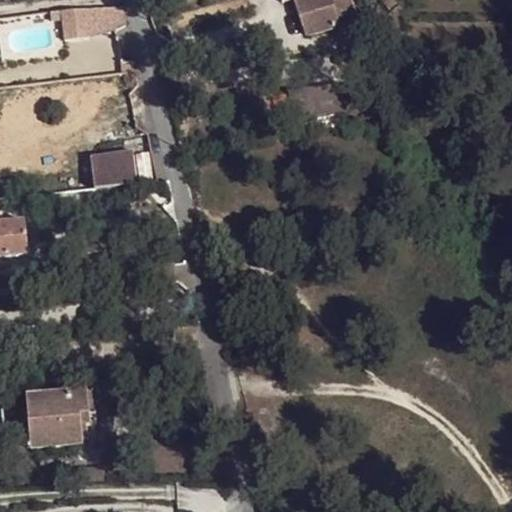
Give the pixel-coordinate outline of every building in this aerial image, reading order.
[(82,0),(72,0),(47,3),(48,12),(60,10),(63,30),(86,27),(82,0)] [(119,0),(82,0),(86,27),(122,12),(119,0)] [(292,0),(294,0),(306,36),(339,28),(330,0),(280,0),(282,4),(292,0)] [(330,0),(339,28),(357,23),(350,0),(330,0)] [(93,157),(96,190),(138,185),(135,153),(93,157)] [(0,258),(4,258),(27,255),(24,222),(0,223),(0,258)] [(137,267),(139,286),(175,282),(174,264),(137,267)] [(85,392),(27,397),(32,449),(90,444),(85,392)]
